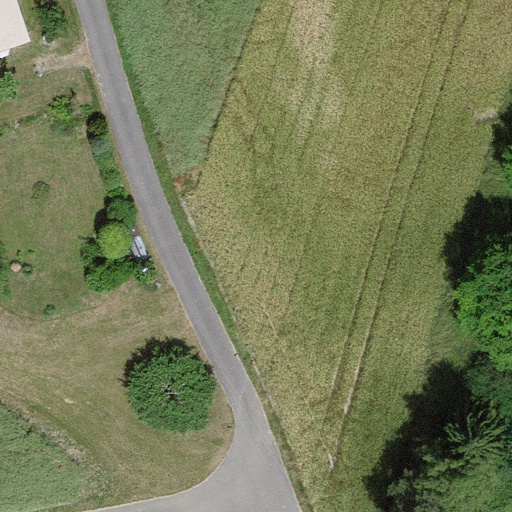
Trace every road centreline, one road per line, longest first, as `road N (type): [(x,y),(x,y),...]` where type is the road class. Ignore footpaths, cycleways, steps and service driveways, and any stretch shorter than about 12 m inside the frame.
road 1 (track): [(276,491),(84,0)]
road 2 (track): [(276,491),(156,511)]
